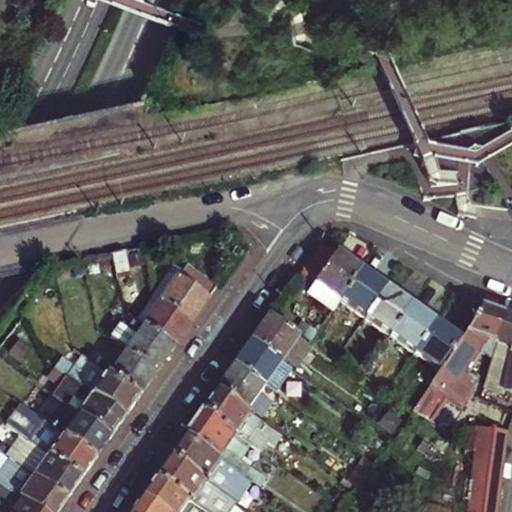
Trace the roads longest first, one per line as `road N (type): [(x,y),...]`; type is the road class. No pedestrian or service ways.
road 1 (residential): [(92,511),(291,231)]
road 2 (primary): [(0,282),(79,162),(153,0)]
road 3 (residential): [(511,267),(346,199),(316,202),(291,231)]
road 4 (residential): [(291,231),(250,215),(203,210),(75,234)]
road 5 (primary): [(97,0),(0,190)]
